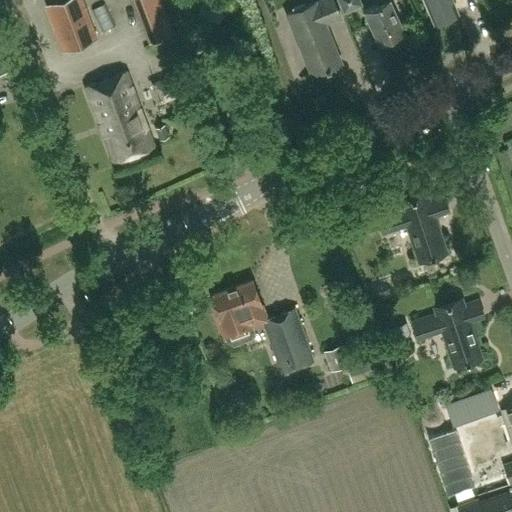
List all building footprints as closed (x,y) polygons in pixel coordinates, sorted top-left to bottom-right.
[(82,0),(63,0),(46,6),(63,52),(97,39),(82,0)] [(159,0),(133,0),(141,20),(163,11),(159,0)] [(311,72),(312,75),(341,63),(325,24),(341,18),(333,0),(322,0),(287,15),(311,72)] [(376,0),(379,4),(364,11),(379,44),(381,43),(385,44),(391,41),(392,38),(404,32),(389,0),(376,0)] [(458,13),(452,0),(425,0),(435,23),(458,13)] [(126,71),(85,87),(113,162),(154,146),(126,71)] [(155,128),(160,140),(170,136),(165,124),(155,128)] [(401,208),(377,215),(383,233),(406,225),(418,261),(446,252),(435,216),(449,212),(443,194),(429,199),(427,193),(399,202),(401,208)] [(224,336),(227,343),(233,346),(248,341),(243,329),(263,322),(281,373),(313,361),(294,308),(266,319),(252,280),(209,296),(224,336)] [(343,308),(347,300),(343,291),(335,292),(330,300),(335,308),(343,308)] [(436,314),(412,321),(418,339),(442,331),(454,367),(482,358),(470,322),(484,317),(478,300),(464,304),(462,298),(434,308),(436,314)] [(385,331),(391,348),(404,344),(402,338),(410,335),(406,323),(385,331)] [(323,351),(330,372),(349,365),(341,345),(323,351)] [(347,368),(352,382),(376,374),(371,360),(347,368)] [(230,394),(226,385),(219,388),(222,397),(230,394)] [(490,386),(447,402),(454,422),(498,406),(490,386)] [(287,387),(281,398),(295,406),(301,395),(287,387)] [(511,407),(484,418),(501,465),(511,461),(511,407)] [(477,498),(458,504),(457,504),(459,511),(511,511),(511,498),(510,491),(479,501),(477,498)]
